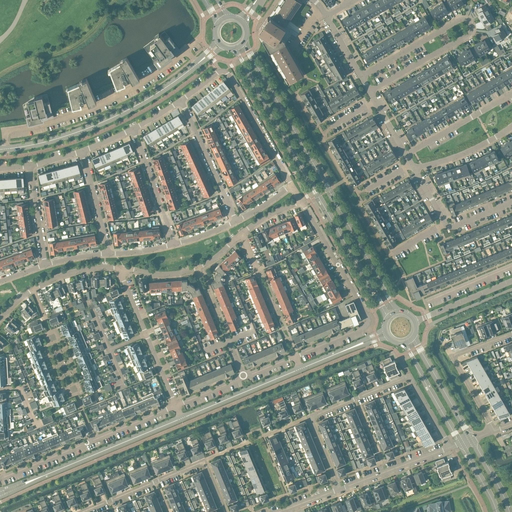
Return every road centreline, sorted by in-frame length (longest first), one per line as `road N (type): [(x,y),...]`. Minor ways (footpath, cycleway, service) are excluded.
road 1 (secondary): [(398,311),(243,43)]
road 2 (secondary): [(231,49),(388,315)]
road 3 (residential): [(369,91),(470,34),(469,22),(458,19),(361,76)]
road 4 (residential): [(294,357),(368,322),(301,202)]
road 5 (residential): [(185,52),(106,101),(3,131),(6,149)]
road 6 (tertiary): [(197,63),(113,116),(6,149)]
road 7 (residential): [(309,416),(409,376),(451,446)]
road 8 (residential): [(292,187),(224,71),(180,102)]
road 9 (residential): [(2,477),(175,406)]
road 10 (residential): [(492,431),(451,355),(511,333)]
road 11 (residential): [(175,406),(117,269)]
road 12 (tertiary): [(48,473),(180,418)]
road 13 (residential): [(117,269),(165,274),(198,267),(242,233)]
road 14 (residential): [(236,221),(180,102)]
road 15 (residential): [(82,511),(203,461)]
road 16 (tertiary): [(180,418),(299,369)]
road 17 (residential): [(511,93),(405,154)]
